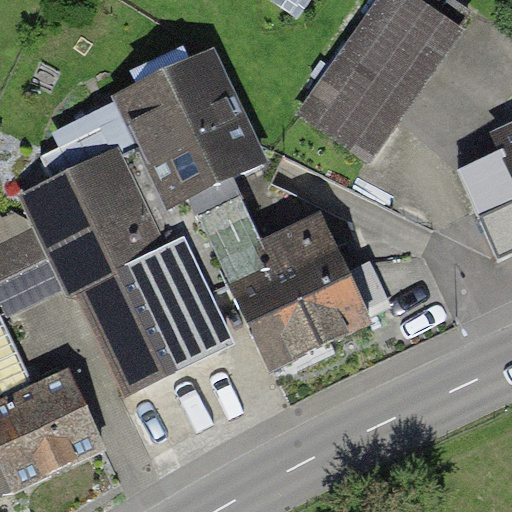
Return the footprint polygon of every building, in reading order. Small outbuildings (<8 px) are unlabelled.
[(373,170),(463,30),(416,0),(377,0),(299,123),(373,170)] [(270,164),(219,49),(123,91),(174,207),(270,164)] [(511,119),(482,133),(511,201),(511,119)] [(175,282),(122,151),(25,190),(78,320),(175,282)] [(226,265),(275,378),(385,330),(335,218),(226,265)] [(0,245),(0,288),(14,316),(63,292),(33,230),(0,245)] [(213,268),(78,320),(109,399),(244,347),(213,268)] [(0,405),(0,498),(103,455),(69,376),(0,405)]
